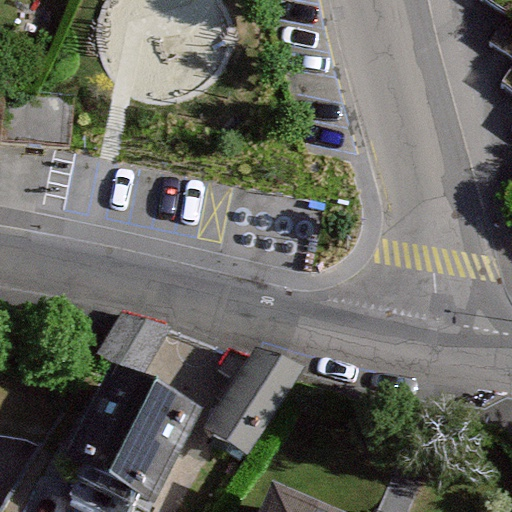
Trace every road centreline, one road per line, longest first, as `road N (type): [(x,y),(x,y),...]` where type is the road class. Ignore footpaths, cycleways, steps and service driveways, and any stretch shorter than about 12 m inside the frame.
road 1 (residential): [(0,258),(447,353)]
road 2 (residential): [(383,0),(445,260),(447,353)]
